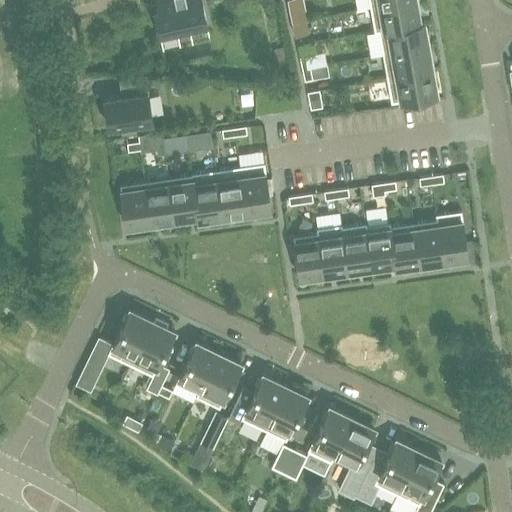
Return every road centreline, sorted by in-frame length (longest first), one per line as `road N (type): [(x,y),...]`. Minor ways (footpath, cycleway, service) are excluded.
road 1 (residential): [(10,466),(106,265),(493,450)]
road 2 (residential): [(83,206),(59,0)]
road 3 (residential): [(488,33),(511,197)]
